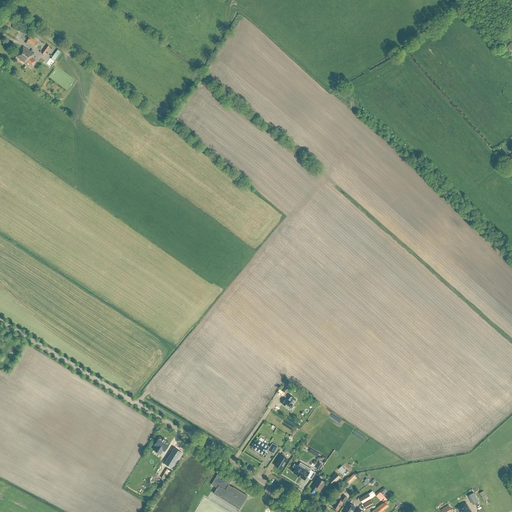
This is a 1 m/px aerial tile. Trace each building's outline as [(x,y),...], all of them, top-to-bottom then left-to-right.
[(35,35),(32,39),(29,37),(26,41),(33,46),(36,42),(39,38),(35,35)] [(44,55),(50,47),(47,46),(42,54),(44,55)] [(32,67),(36,62),(30,58),(33,55),(23,47),(16,57),(26,64),(27,63),(32,67)] [(51,58),(55,60),(59,54),(56,51),(51,58)] [(289,409),(296,399),(290,395),(288,399),(286,398),(282,404),(289,409)] [(165,440),(161,437),(156,446),(158,447),(156,451),(163,455),(165,451),(167,452),(171,444),(167,441),(168,441),(165,439),(165,440)] [(256,439),(256,440),(255,440),(252,444),(253,445),(251,448),(263,455),(267,449),(268,450),(267,450),(273,454),(277,446),(272,443),(269,447),(268,447),(269,446),(256,439)] [(175,448),(165,464),(172,468),(182,453),(175,448)] [(274,465),(281,469),(283,465),(284,465),(287,459),(280,455),(276,462),(277,462),(274,465)] [(293,472),(305,480),(307,477),(311,479),(315,472),(310,470),(309,472),(298,465),(297,465),(294,464),(292,467),(295,468),(293,472)] [(171,471),(165,467),(159,477),(164,481),(171,471)] [(334,473),(335,474),(328,480),(332,484),(336,481),(338,483),(342,479),(341,478),(343,475),(337,470),(334,473)] [(225,478),(218,474),(211,484),(217,488),(213,493),(220,497),(223,496),(239,506),(244,497),(248,496),(233,487),(228,485),(231,480),(226,477),(225,478)] [(347,480),(349,482),(355,476),(353,474),(347,480)] [(321,489),(325,482),(317,477),(311,488),(316,491),(318,487),(321,489)] [(336,493),(339,496),(344,491),(341,488),(336,493)] [(379,494),(385,500),(391,495),(384,489),(379,494)] [(359,498),(362,503),(371,498),(375,495),(372,491),(368,494),(368,493),(359,498)] [(339,496),(338,498),(332,507),(338,510),(342,502),(345,503),(348,498),(342,495),(341,497),(339,496)] [(363,504),(366,509),(373,506),(370,500),(363,504)] [(352,511),(355,507),(348,502),(343,509),(345,511),(344,511),(352,511)] [(458,511),(471,511),(465,502),(456,507),(458,511)] [(373,511),(379,511),(387,506),(384,503),(378,508),(373,511)]
